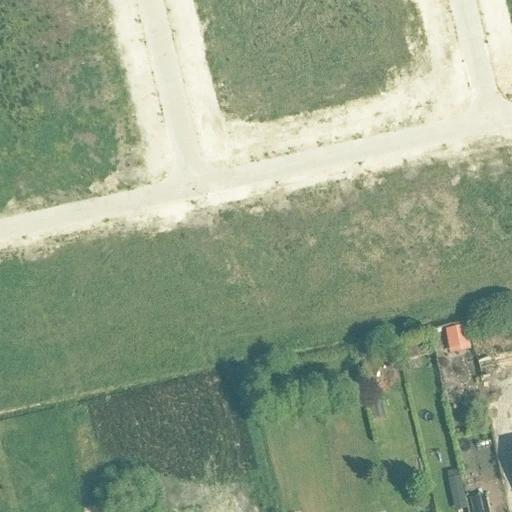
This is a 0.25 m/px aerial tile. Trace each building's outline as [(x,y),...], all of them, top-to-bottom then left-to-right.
[(210,0),(215,16),(250,7),(247,0),(210,0)] [(250,7),(215,16),(220,37),(255,28),(254,27),(270,23),(268,16),(253,19),(250,7)] [(395,10),(387,11),(389,22),(397,20),(395,10)] [(374,14),(366,16),(368,27),(376,25),(374,14)] [(366,16),(358,18),(360,28),(368,27),(366,16)] [(332,24),(324,25),(326,36),(334,34),(332,24)] [(324,25),(315,27),(318,38),(326,36),(324,25)] [(290,33),(282,35),(284,45),(292,43),(290,33)] [(282,35),(273,37),(276,47),(284,45),(282,35)] [(248,42),(239,44),(242,55),(250,53),(248,42)] [(239,44),(231,46),(233,56),(242,55),(239,44)] [(419,50),(397,55),(405,94),(427,89),(419,50)] [(397,55),(375,60),(384,99),(405,94),(397,55)] [(375,60),(354,64),(363,103),(384,99),(375,60)] [(354,64),(333,69),(342,108),(363,103),(354,64)] [(333,69),(312,74),(321,113),(342,108),(333,69)] [(312,74),(291,78),(300,117),(321,113),(312,74)] [(291,78),(270,83),(279,122),(300,117),(291,78)] [(270,83),(249,88),(258,127),(279,122),(270,83)] [(249,88),(227,92),(235,132),(258,127),(249,88)] [(0,205),(17,202),(11,176),(24,173),(18,148),(0,152),(0,205)] [(487,183),(484,183),(486,195),(490,194),(491,199),(511,194),(511,163),(485,169),(487,183)] [(413,184),(397,187),(405,221),(448,211),(454,236),(471,233),(462,193),(447,197),(442,177),(427,181),(426,178),(412,181),(413,184)] [(358,196),(313,206),(320,238),(346,232),(348,244),(380,237),(373,206),(361,209),(358,196)] [(162,239),(146,242),(153,275),(181,268),(185,284),(214,278),(208,251),(195,254),(191,232),(174,236),(174,234),(162,237),(162,239)] [(131,300),(124,268),(111,271),(106,252),(61,262),(64,275),(61,276),(64,293),(68,292),(68,293),(112,283),(116,303),(131,300)] [(0,308),(23,303),(28,329),(50,324),(41,287),(27,290),(22,270),(9,273),(8,272),(0,273),(0,308)] [(471,354),(466,330),(445,334),(450,358),(471,354)] [(422,474),(411,477),(414,490),(425,487),(422,474)] [(505,477),(486,479),(490,511),(509,509),(505,477)] [(450,491),(462,488),(460,480),(448,483),(450,491)]
